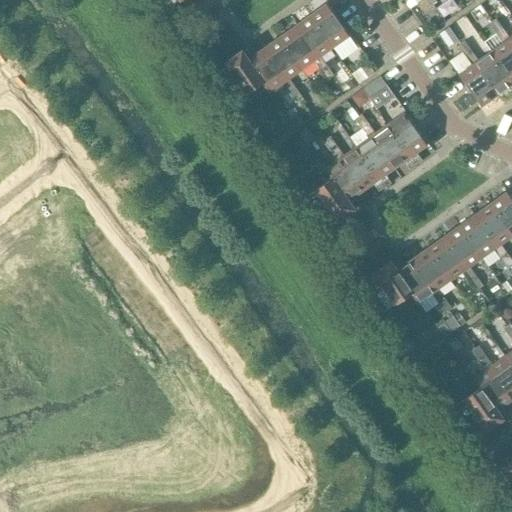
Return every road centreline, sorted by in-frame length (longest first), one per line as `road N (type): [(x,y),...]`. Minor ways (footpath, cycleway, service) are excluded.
road 1 (residential): [(282,511),(298,469),(73,159)]
road 2 (residential): [(511,159),(463,136),(367,0)]
